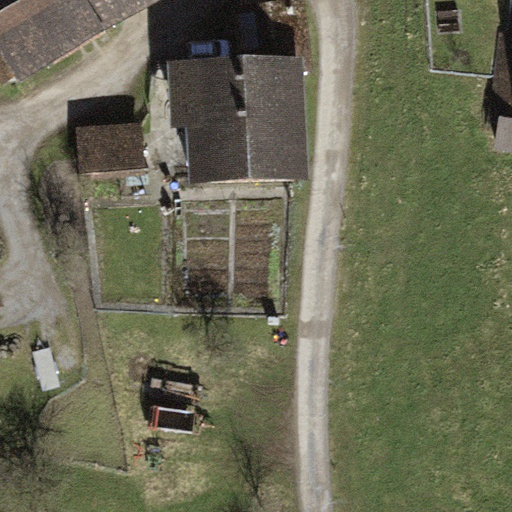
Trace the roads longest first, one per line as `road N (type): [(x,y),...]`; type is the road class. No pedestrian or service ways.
road 1 (track): [(347,0),(324,511)]
road 2 (unknown): [(217,0),(134,54),(87,99),(0,123)]
